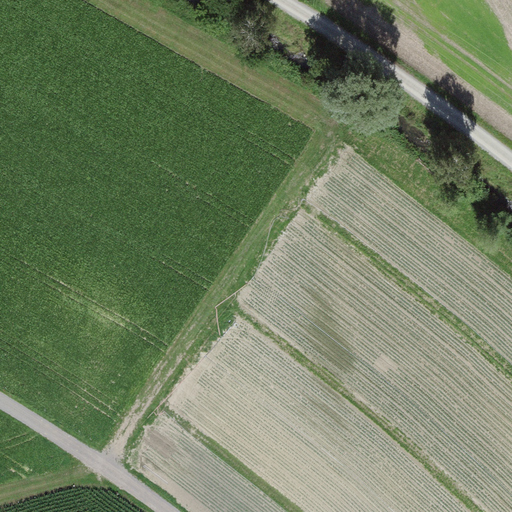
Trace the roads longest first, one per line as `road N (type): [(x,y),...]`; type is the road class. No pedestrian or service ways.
road 1 (track): [(283,0),(511,160)]
road 2 (track): [(0,403),(158,511)]
